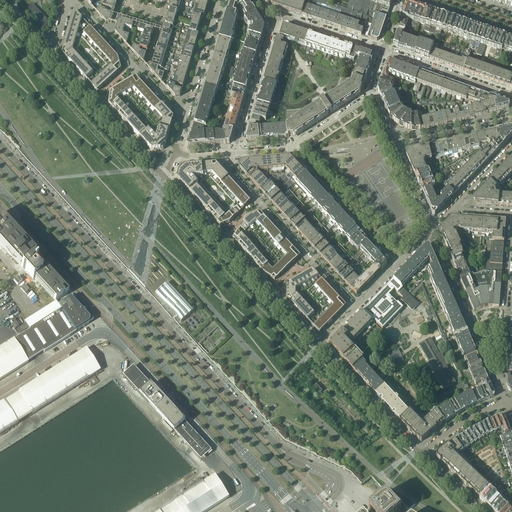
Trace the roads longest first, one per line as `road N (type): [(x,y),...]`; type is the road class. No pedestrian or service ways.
road 1 (secondary): [(312,505),(0,164)]
road 2 (secondary): [(0,189),(297,511)]
road 3 (residential): [(277,446),(0,143)]
road 4 (unclassified): [(0,392),(106,332),(249,487)]
road 5 (residential): [(317,346),(165,179)]
road 6 (residential): [(355,307),(228,170),(230,154)]
road 7 (residential): [(498,387),(430,229)]
road 8 (residential): [(498,387),(511,217)]
road 9 (residential): [(165,179),(52,54)]
road 10 (residential): [(183,121),(73,0)]
road 11 (residential): [(290,148),(397,264)]
road 12 (residential): [(317,346),(421,454)]
road 13 (residential): [(233,154),(272,21)]
road 14 (residential): [(511,96),(383,50)]
road 15 (residential): [(183,121),(219,0)]
road 16 (residential): [(394,145),(511,117)]
